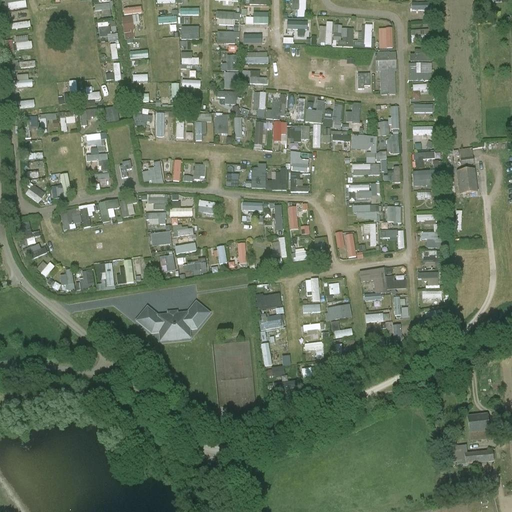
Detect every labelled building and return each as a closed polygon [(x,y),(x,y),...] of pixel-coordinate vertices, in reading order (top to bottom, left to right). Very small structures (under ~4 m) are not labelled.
[(26,2),(21,2),(20,0),(4,0),(5,11),(27,10),(26,2)] [(298,11),(297,18),(306,18),(306,0),(292,0),(292,11),(298,11)] [(411,3),(410,16),(432,16),(432,3),(411,3)] [(95,13),(111,12),(110,4),(94,5),(95,13)] [(141,7),(123,10),(124,17),(142,14),(141,7)] [(217,13),(217,26),(235,26),(235,20),(239,20),(239,13),(217,13)] [(247,18),(246,25),(268,26),(268,14),(253,14),(253,18),(247,18)] [(139,16),(123,17),(124,40),(135,39),(134,26),(140,26),(139,16)] [(108,38),(108,43),(118,42),(116,22),(97,24),(99,39),(108,38)] [(326,23),(326,27),(319,27),(319,45),(332,45),(333,23),(326,23)] [(335,48),(364,48),(364,42),(353,42),(354,30),(342,30),(342,26),(334,26),(333,42),(335,42),(335,48)] [(190,41),(199,41),(199,27),(180,28),(181,53),(190,53),(190,41)] [(392,29),(379,29),(379,50),(393,49),(392,29)] [(424,36),(430,36),(429,30),(411,31),(411,43),(424,42),(424,36)] [(16,38),(16,50),(33,49),(32,43),(28,43),(28,37),(16,38)] [(110,46),(112,60),(118,58),(116,45),(110,46)] [(415,51),(415,55),(410,56),(410,62),(429,62),(429,50),(415,51)] [(130,60),(149,59),(148,52),(130,53),(130,60)] [(199,66),(199,59),(192,59),(193,54),(182,54),(181,65),(199,66)] [(248,54),(248,65),(268,65),(268,54),(248,54)] [(388,54),(375,55),(376,73),(380,72),(381,96),(395,95),(394,72),(395,72),(395,59),(389,59),(388,54)] [(239,72),(238,56),(227,57),(227,65),(222,65),(222,73),(239,72)] [(408,82),(432,82),(432,65),(409,65),(408,82)] [(225,74),(225,90),(240,90),(239,73),(225,74)] [(357,75),(357,91),(364,91),(363,88),(369,88),(369,75),(357,75)] [(32,81),(13,83),(13,89),(33,86),(32,81)] [(70,102),(78,102),(77,82),(69,82),(70,102)] [(180,104),(179,85),(171,85),(172,104),(180,104)] [(426,85),(412,86),(413,99),(420,99),(419,92),(426,91),(426,85)] [(142,88),(133,88),(134,103),(149,102),(149,95),(142,95),(142,88)] [(225,106),(236,106),(237,93),(218,93),(218,99),(225,99),(225,106)] [(254,93),(254,111),(258,111),(258,119),(265,119),(266,94),(254,93)] [(266,119),(285,120),(286,96),(280,96),(280,103),(272,103),(272,111),(267,111),(266,119)] [(304,121),(305,100),(298,100),(298,112),(290,111),(289,121),(304,121)] [(316,111),(305,111),(305,124),(323,124),(323,102),(317,102),(316,111)] [(339,130),(344,105),(335,103),(333,112),(326,111),(323,127),(339,130)] [(360,123),(361,105),(353,105),(352,113),(346,113),(345,123),(360,123)] [(415,114),(424,113),(424,119),(432,118),(431,106),(414,107),(415,114)] [(393,129),(393,136),(399,136),(398,108),(389,108),(390,129),(393,129)] [(118,109),(104,110),(105,125),(119,124),(118,109)] [(81,126),(88,127),(88,118),(96,118),(96,112),(81,111),(81,126)] [(156,132),(169,132),(169,113),(156,113),(156,132)] [(211,123),(212,115),(196,115),(196,123),(211,123)] [(215,115),(215,135),(228,136),(228,116),(215,115)] [(148,126),(148,117),(137,117),(137,126),(148,126)] [(177,123),(176,140),(184,140),(184,124),(177,123)] [(207,134),(206,123),(195,123),(196,142),(202,142),(202,135),(207,134)] [(290,142),(290,144),(300,144),(300,140),(309,140),(309,128),(286,128),(286,123),(274,123),(274,142),(290,142)] [(380,123),(379,136),(389,136),(389,123),(380,123)] [(263,135),(267,136),(267,124),(255,124),(255,147),(262,147),(263,135)] [(313,126),(312,148),(320,149),(321,126),(313,126)] [(433,135),(433,127),(413,128),(413,136),(433,135)] [(349,152),(350,134),(332,133),(332,142),(343,143),(342,151),(349,152)] [(91,154),(105,154),(104,140),(101,141),(100,135),(86,136),(87,146),(98,145),(98,150),(91,150),(91,154)] [(376,165),(377,137),(352,137),(352,151),(366,151),(366,164),(376,165)] [(399,154),(399,138),(387,138),(387,155),(399,154)] [(472,150),(459,151),(459,153),(451,154),(452,159),(460,158),(460,160),(460,161),(460,160),(453,161),(454,169),(460,168),(460,166),(461,166),(461,167),(474,166),(472,150)] [(309,173),(309,161),(301,160),(301,153),(291,153),(291,173),(309,173)] [(386,153),(376,154),(376,162),(387,162),(386,153)] [(414,154),(415,170),(423,169),(423,161),(435,160),(435,153),(414,154)] [(106,156),(91,157),(92,172),(107,171),(106,156)] [(122,164),(122,167),(119,168),(121,180),(127,179),(126,172),(132,171),(130,162),(122,164)] [(28,179),(44,176),(42,163),(33,164),(34,172),(27,173),(28,179)] [(144,185),(162,184),(161,163),(154,163),(154,171),(143,172),(144,185)] [(259,170),(252,170),(252,190),(266,190),(266,165),(259,165),(259,170)] [(380,176),(380,165),(352,166),(353,178),(380,176)] [(194,182),(206,182),(206,166),(194,166),(194,182)] [(388,183),(401,183),(401,168),(394,168),(394,173),(388,173),(388,183)] [(281,169),(281,174),(276,174),(276,182),(267,182),(267,191),(287,191),(287,169),(281,169)] [(456,173),(459,195),(477,193),(474,170),(467,171),(467,170),(464,170),(464,172),(456,173)] [(412,181),(426,181),(426,186),(437,186),(437,180),(443,180),(443,172),(412,173),(412,181)] [(92,185),(109,184),(109,175),(91,176),(92,185)] [(232,181),(232,175),(227,175),(226,188),(239,188),(239,182),(232,181)] [(290,193),(309,193),(309,187),(302,187),(302,175),(291,175),(290,193)] [(52,199),(68,198),(67,182),(51,184),(52,199)] [(40,204),(45,193),(32,185),(26,196),(40,204)] [(370,186),(348,187),(348,193),(357,193),(357,200),(371,200),(370,186)] [(171,202),(171,195),(148,196),(148,206),(146,206),(146,212),(168,211),(168,202),(171,202)] [(179,196),(171,196),(171,209),(179,209),(179,196)] [(114,210),(119,209),(118,201),(100,203),(102,224),(110,223),(109,219),(115,218),(114,210)] [(198,212),(214,215),(216,204),(199,201),(198,212)] [(133,203),(121,204),(121,218),(134,217),(133,203)] [(242,205),(242,213),(262,214),(262,206),(242,205)] [(60,213),(64,233),(93,227),(90,213),(100,211),(99,206),(60,213)] [(282,206),(274,207),(275,232),(283,231),(282,206)] [(353,207),(353,213),(357,213),(357,220),(380,221),(380,207),(353,207)] [(289,209),(290,231),(298,231),(297,208),(289,209)] [(401,224),(401,208),(387,208),(387,224),(401,224)] [(193,209),(170,210),(170,218),(193,217),(193,209)] [(167,226),(166,214),(147,215),(148,227),(167,226)] [(172,220),(173,238),(193,237),(193,228),(178,228),(177,220),(172,220)] [(362,234),(369,234),(370,247),(377,247),(376,225),(362,226),(362,234)] [(301,236),(310,236),(309,227),(301,228),(301,236)] [(36,246),(34,238),(40,237),(39,231),(21,236),(25,250),(36,246)] [(392,250),(404,249),(404,231),(380,232),(380,243),(392,243),(392,250)] [(150,235),(151,247),(172,246),(171,233),(150,235)] [(427,249),(442,249),(442,234),(422,234),(422,240),(427,240),(427,249)] [(349,259),(357,258),(352,235),(344,236),(349,259)] [(325,238),(315,240),(317,253),(327,251),(325,238)] [(273,259),(287,257),(284,239),(271,241),(273,259)] [(26,251),(29,257),(44,250),(41,244),(26,251)] [(238,262),(246,262),(246,244),(238,244),(238,262)] [(226,248),(218,248),(218,265),(226,265),(226,248)] [(318,252),(304,252),(304,249),(295,249),(296,261),(318,259),(318,252)] [(436,263),(436,253),(423,252),(423,263),(436,263)] [(436,263),(425,264),(425,269),(442,268),(441,254),(436,254),(436,263)] [(164,258),(168,273),(176,271),(173,256),(164,258)] [(193,272),(194,277),(208,274),(205,259),(197,261),(198,264),(182,267),(183,274),(193,272)] [(54,269),(44,261),(36,271),(47,278),(54,269)] [(117,276),(117,285),(133,285),(132,261),(122,262),(123,276),(117,276)] [(97,285),(97,291),(114,290),(113,266),(106,266),(107,281),(101,281),(101,285),(97,285)] [(365,302),(381,301),(381,294),(387,293),(385,270),(360,272),(361,284),(374,282),(375,295),(364,296),(365,302)] [(66,286),(66,291),(74,291),(73,271),(66,271),(66,276),(61,276),(61,286),(66,286)] [(83,272),(84,282),(80,282),(81,290),(95,289),(94,271),(83,272)] [(439,288),(438,273),(419,274),(420,289),(439,288)] [(406,281),(395,281),(394,277),(387,278),(387,291),(407,290),(406,281)] [(319,280),(307,281),(308,303),(320,302),(319,280)] [(441,306),(441,293),(422,292),(422,300),(431,300),(431,306),(441,306)] [(280,295),(261,297),(262,309),(281,308),(280,295)] [(382,302),(370,302),(371,309),(389,308),(389,295),(381,295),(382,302)] [(186,314),(158,317),(147,308),(135,322),(151,334),(159,334),(168,341),(181,340),(188,331),(196,330),(209,314),(195,303),(186,314)] [(349,306),(333,309),(334,314),(329,315),(331,322),(352,318),(349,306)] [(442,310),(424,314),(425,319),(443,316),(442,310)] [(283,316),(262,318),(263,330),(284,329),(283,316)] [(352,330),(339,331),(339,322),(333,323),(334,338),(352,337),(352,330)] [(304,333),(320,331),(319,324),(303,327),(304,333)] [(405,329),(393,331),(395,342),(407,340),(405,329)] [(262,335),(263,349),(287,348),(286,338),(276,339),(275,334),(262,335)] [(376,350),(385,348),(384,337),(374,339),(376,350)] [(316,351),(316,360),(323,359),(323,344),(304,345),(304,352),(316,351)] [(279,367),(278,356),(265,357),(266,368),(279,367)] [(303,384),(323,383),(322,368),(302,369),(303,384)] [(297,383),(274,384),(274,391),(297,389),(297,383)] [(467,418),(470,441),(489,439),(486,416),(467,418)] [(457,466),(493,463),(492,453),(467,454),(466,447),(455,448),(457,466)]
